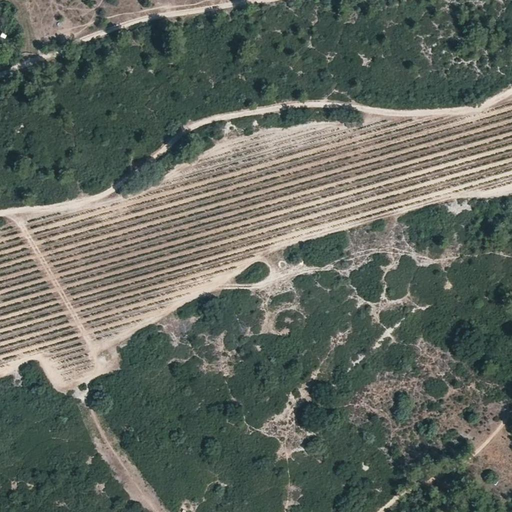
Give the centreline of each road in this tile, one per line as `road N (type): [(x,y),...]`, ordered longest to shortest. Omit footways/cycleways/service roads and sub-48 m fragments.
road 1 (track): [(511,89),(467,109),(307,104),(198,124),(102,195),(0,216)]
road 2 (track): [(7,213),(25,229),(100,353),(78,396),(159,511)]
road 3 (track): [(270,0),(156,17),(0,73)]
road 4 (track): [(511,414),(471,458),(380,511)]
